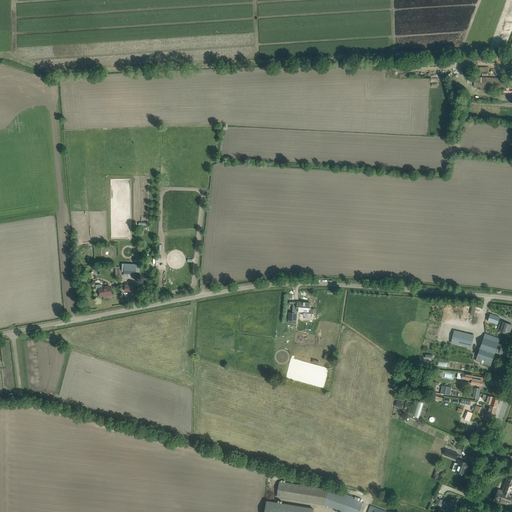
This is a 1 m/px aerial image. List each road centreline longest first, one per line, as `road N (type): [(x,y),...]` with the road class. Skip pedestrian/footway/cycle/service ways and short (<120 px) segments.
road 1 (unclassified): [(0,334),(255,287),(511,299)]
road 2 (unclassified): [(461,511),(511,380)]
